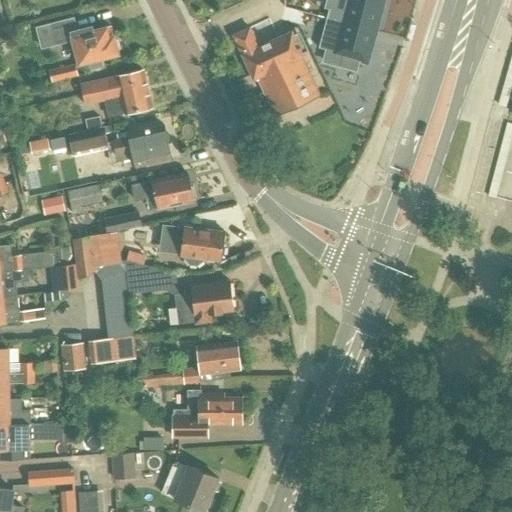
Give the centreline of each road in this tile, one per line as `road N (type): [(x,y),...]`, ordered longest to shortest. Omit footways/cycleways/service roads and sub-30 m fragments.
road 1 (residential): [(382,259),(278,205),(237,160),(155,0)]
road 2 (secondary): [(382,259),(462,0)]
road 3 (secondary): [(287,511),(382,259)]
